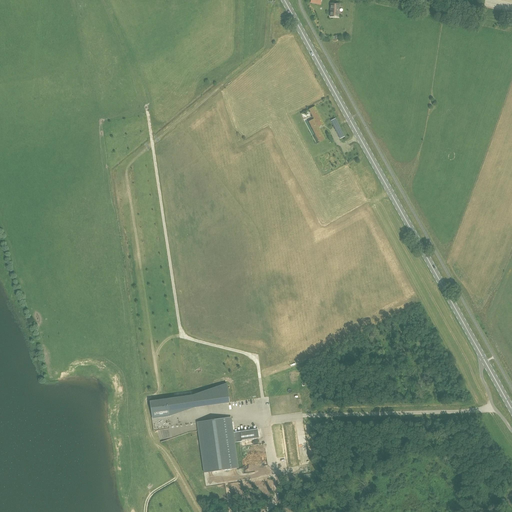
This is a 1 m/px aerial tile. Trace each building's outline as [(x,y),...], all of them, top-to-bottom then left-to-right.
[(339,4),(331,4),(330,17),(339,17),(339,4)] [(304,110),(299,113),(306,125),(301,128),(311,145),(316,142),(309,130),(314,127),(304,110)] [(153,408),(155,417),(169,415),(167,398),(149,401),(150,408),(153,408)] [(197,421),(203,472),(238,467),(235,442),(241,442),(241,440),(259,437),(258,428),(234,431),(233,425),(232,425),(232,421),(227,422),(227,418),(197,421)] [(262,440),(239,443),(239,447),(245,447),(246,449),(256,448),(255,444),(263,443),(262,440)]
